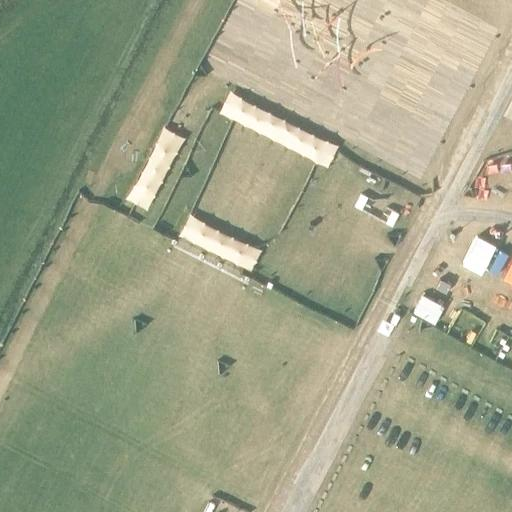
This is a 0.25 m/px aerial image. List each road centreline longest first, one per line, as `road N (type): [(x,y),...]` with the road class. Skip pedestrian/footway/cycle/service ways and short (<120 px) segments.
road 1 (track): [(278,511),(511,61)]
road 2 (track): [(0,379),(193,0)]
